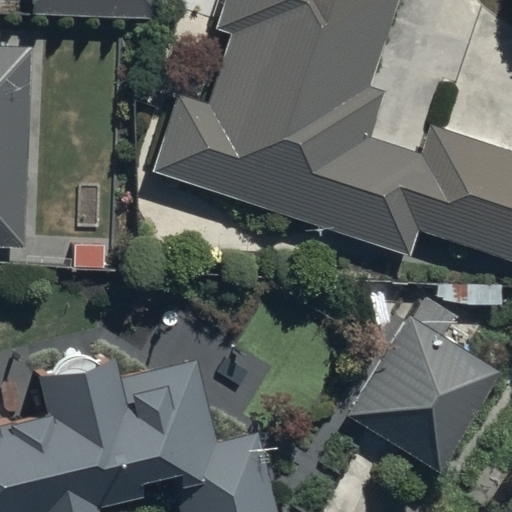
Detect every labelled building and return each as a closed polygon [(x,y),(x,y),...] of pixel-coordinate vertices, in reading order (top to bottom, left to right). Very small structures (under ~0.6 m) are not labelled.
[(27,0),(27,16),(151,19),(151,0),(27,0)] [(174,96),(148,174),(406,259),(415,231),(511,263),(511,159),(425,130),(417,154),(372,139),(385,99),(365,92),(395,0),(225,0),(216,31),(229,36),(206,107),(174,96)] [(0,251),(19,252),(25,50),(0,49),(0,251)] [(436,473),(494,377),(437,343),(451,320),(417,300),(346,418),(436,473)] [(272,511),(253,434),(215,444),(194,363),(113,384),(107,363),(29,384),(37,415),(0,424),(0,511),(97,511),(138,502),(136,494),(168,485),(175,511),(272,511)]
